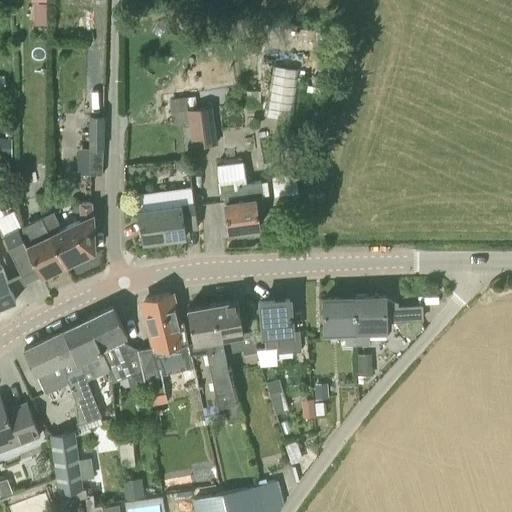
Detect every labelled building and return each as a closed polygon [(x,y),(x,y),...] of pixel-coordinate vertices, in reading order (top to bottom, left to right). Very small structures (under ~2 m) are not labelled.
[(274,64),(272,115),(295,116),(297,65),(274,64)] [(195,95),(186,96),(168,98),(171,124),(189,122),(187,109),(197,108),(195,95)] [(189,122),(192,147),(217,143),(212,106),(197,108),(187,109),(189,122)] [(90,115),(90,147),(104,147),(104,115),(90,115)] [(0,158),(11,159),(11,137),(0,137),(0,158)] [(90,147),(90,174),(103,174),(104,147),(90,147)] [(189,171),(188,158),(175,159),(176,167),(183,171),(189,171)] [(275,175),(278,192),(300,188),(297,172),(275,175)] [(261,180),(238,183),(237,178),(217,180),(219,197),(225,196),(229,230),(259,226),(256,199),(263,198),(261,180)] [(192,188),(158,192),(164,239),(186,236),(185,226),(196,224),(192,188)] [(164,239),(158,192),(136,195),(137,208),(138,208),(143,242),(164,239)] [(81,219),(61,228),(53,211),(42,216),(51,233),(66,264),(94,250),(92,201),(90,202),(81,202),(81,219)] [(42,275),(66,264),(51,233),(42,216),(31,222),(24,225),(29,244),(27,245),(41,275),(42,275)] [(22,274),(8,280),(0,261),(0,305),(15,299),(11,289),(26,282),(41,275),(27,245),(17,227),(5,233),(2,235),(22,274)] [(193,368),(190,355),(187,338),(181,339),(169,289),(135,298),(136,307),(146,304),(153,330),(156,344),(138,348),(143,370),(157,366),(159,375),(193,368)] [(385,295),(355,296),(356,344),(370,344),(369,330),(370,330),(370,326),(386,325),(386,322),(396,321),(395,302),(385,298),(385,295)] [(356,344),(355,296),(324,297),(325,327),(340,326),(341,345),(356,344)] [(238,298),(213,302),(219,340),(222,340),(223,345),(240,342),(241,349),(243,348),(244,354),(257,351),(252,330),(243,331),(238,298)] [(293,331),(290,298),(261,301),(264,334),(265,334),(266,347),(278,346),(277,333),(293,331)] [(187,338),(190,355),(207,351),(217,404),(202,407),(205,424),(226,419),(226,420),(240,418),(223,345),(222,340),(219,340),(213,302),(188,307),(193,340),(189,340),(188,337),(187,338)] [(114,304),(91,315),(102,348),(107,361),(110,367),(111,370),(112,382),(131,373),(143,370),(138,348),(127,351),(125,337),(129,335),(114,304)] [(63,365),(67,383),(69,382),(76,399),(78,423),(100,416),(86,379),(110,367),(107,361),(102,348),(91,315),(65,328),(77,357),(63,365)] [(46,392),(67,383),(63,365),(77,357),(65,328),(24,348),(46,392)] [(373,374),(372,352),(357,353),(358,375),(373,374)] [(328,397),(327,382),(314,382),(315,398),(328,397)] [(287,410),(282,389),(269,392),(275,413),(287,410)] [(0,393),(0,450),(40,435),(27,401),(12,407),(13,409),(7,411),(0,393)] [(324,414),(323,401),(314,401),(315,414),(324,414)] [(60,474),(83,471),(77,427),(54,430),(56,449),(60,474)] [(12,491),(7,477),(0,479),(0,493),(1,495),(12,491)] [(142,477),(123,479),(125,500),(144,498),(142,477)] [(259,482),(267,511),(277,511),(281,508),(281,506),(281,502),(275,479),(267,481),(259,482)] [(267,511),(259,482),(180,500),(182,511),(267,511)] [(103,504),(104,511),(119,511),(119,502),(103,504)]
